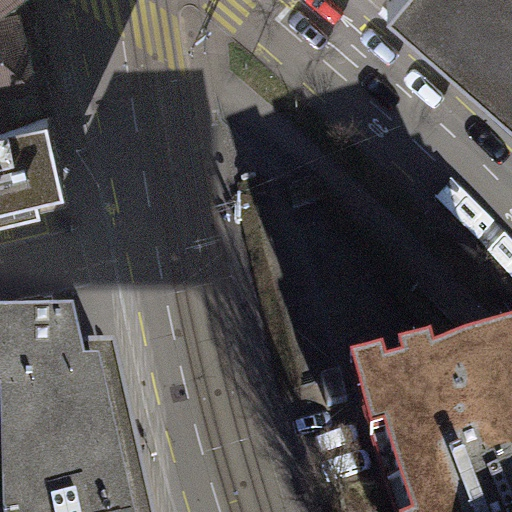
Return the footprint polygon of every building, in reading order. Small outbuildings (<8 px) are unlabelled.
[(0,0),(0,95),(39,87),(18,0),(0,0)] [(511,0),(414,0),(511,83),(511,0)] [(0,225),(39,217),(32,185),(60,179),(39,87),(0,95),(0,225)] [(0,511),(157,511),(127,381),(92,380),(84,351),(0,354),(0,511)] [(511,511),(511,375),(447,392),(443,378),(361,402),(389,511),(511,511)]
